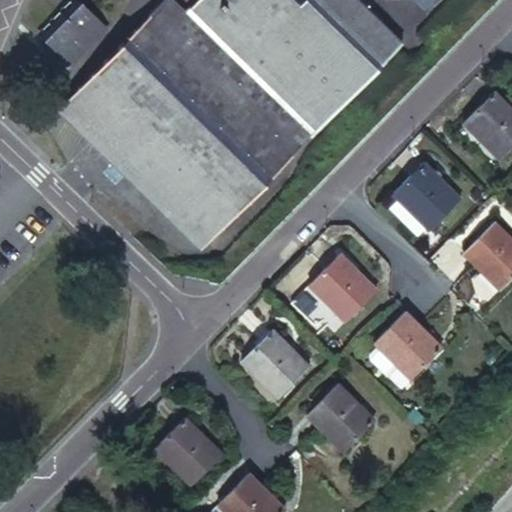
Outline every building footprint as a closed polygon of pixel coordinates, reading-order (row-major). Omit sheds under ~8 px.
[(108,0),(49,0),(43,6),(57,21),(62,16),(79,32),(111,3),(108,0)] [(185,0),(185,1),(167,17),(151,1),(61,88),(198,230),(389,52),(338,0),(185,0)] [(399,0),(411,12),(423,0),(399,0)] [(511,113),(487,88),(467,110),(503,147),(511,138),(511,113)] [(467,110),(457,119),(494,156),(503,147),(467,110)] [(421,159),(390,190),(428,228),(458,197),(421,159)] [(511,266),(511,240),(486,215),(455,247),(495,284),(511,266)] [(333,246),(303,276),(340,313),(370,284),(333,246)] [(409,314),(398,304),(364,337),(379,352),(401,374),(435,341),(409,314)] [(263,324),(251,336),(286,374),(299,360),(263,324)] [(251,336),(232,354),(269,390),(286,374),(251,336)] [(330,378),(309,398),(321,412),(345,437),(367,415),(330,378)] [(309,398),(298,409),(335,447),(345,437),(321,412),(309,398)] [(184,421),(153,452),(191,488),(221,457),(184,421)] [(284,511),(285,511),(247,473),(214,507),(219,511),(284,511)]
